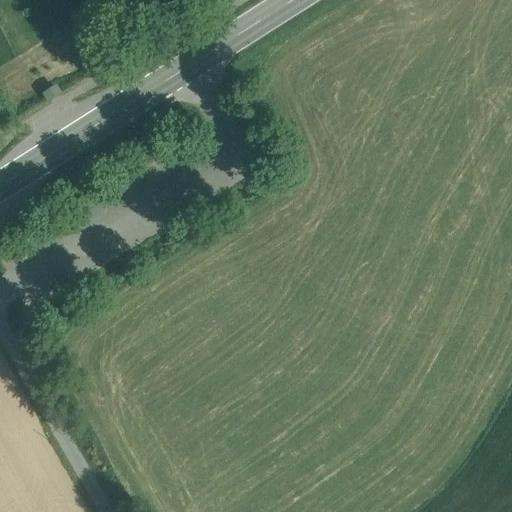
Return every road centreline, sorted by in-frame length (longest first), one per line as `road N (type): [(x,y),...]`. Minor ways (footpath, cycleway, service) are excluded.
road 1 (secondary): [(294,0),(0,189)]
road 2 (unclassified): [(0,320),(109,511)]
